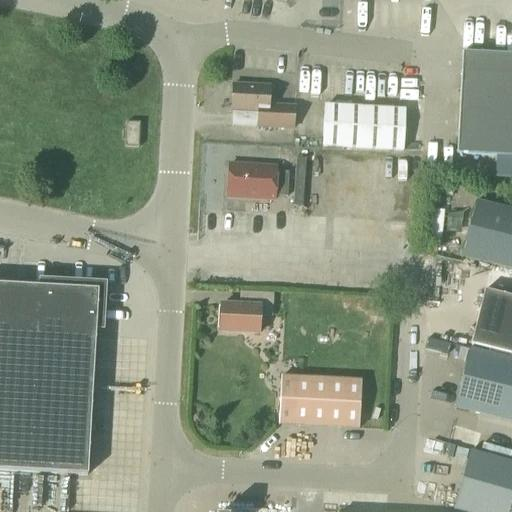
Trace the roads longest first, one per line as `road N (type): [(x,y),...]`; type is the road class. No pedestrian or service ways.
road 1 (unclassified): [(161,470),(391,488),(414,470),(418,305)]
road 2 (unclassified): [(411,49),(178,29)]
road 3 (unclassified): [(171,255),(178,29)]
road 4 (unclassified): [(161,470),(171,255)]
road 5 (unclassified): [(171,255),(0,216)]
road 6 (unclassified): [(178,29),(45,0)]
